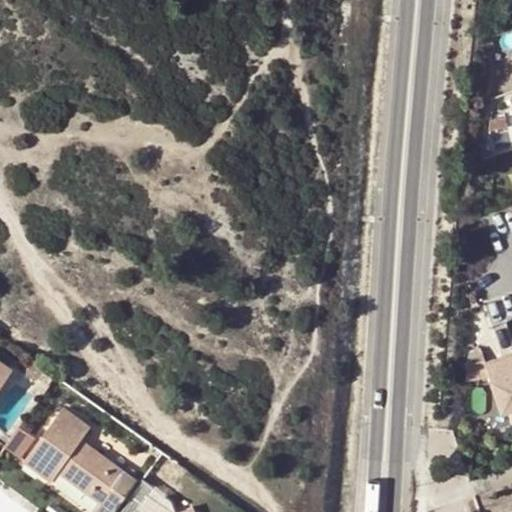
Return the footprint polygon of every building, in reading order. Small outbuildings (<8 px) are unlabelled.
[(501,365),(486,370),(500,413),(511,408),(511,351),(498,356),(501,365)] [(483,361),(486,370),(501,365),(498,356),(483,361)] [(0,381),(9,368),(0,361),(0,381)] [(56,374),(45,367),(39,376),(49,383),(56,374)] [(99,511),(113,511),(136,479),(81,440),(90,427),(62,408),(25,460),(46,475),(52,466),(59,471),(102,502),(96,510),(99,511)] [(11,438),(6,444),(21,456),(36,435),(20,424),(11,438)] [(0,440),(6,444),(11,438),(0,429),(0,440)] [(53,480),(59,471),(52,466),(46,475),(53,480)] [(138,511),(139,511),(129,502),(122,511),(138,511)]
